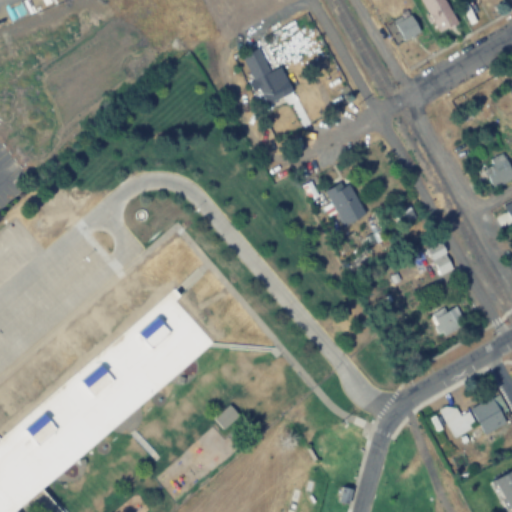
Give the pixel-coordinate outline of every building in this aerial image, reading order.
[(418,0),(435,32),(454,22),(442,0),(418,0)] [(392,24),(401,41),(417,32),(408,15),(392,24)] [(261,106),(279,98),(258,48),(240,55),(261,106)] [(490,188),(511,180),(502,156),(481,164),(490,188)] [(362,216),(344,181),(323,191),(340,226),(362,216)] [(421,234),(418,227),(427,222),(423,214),(406,223),(414,237),(421,234)] [(426,248),(436,275),(450,270),(439,243),(426,248)] [(460,325),(449,306),(427,318),(438,338),(460,325)] [(148,348),(168,333),(155,316),(135,332),(148,348)] [(93,396),(112,380),(99,364),(80,380),(93,396)] [(480,436),(504,424),(491,397),(456,415),(451,404),(436,411),(450,438),(475,426),(480,436)] [(236,416),(227,405),(210,419),(219,431),(236,416)] [(24,429),(38,445),(57,429),(43,412),(24,429)] [(511,511),(511,470),(493,480),(508,511),(511,511)]
